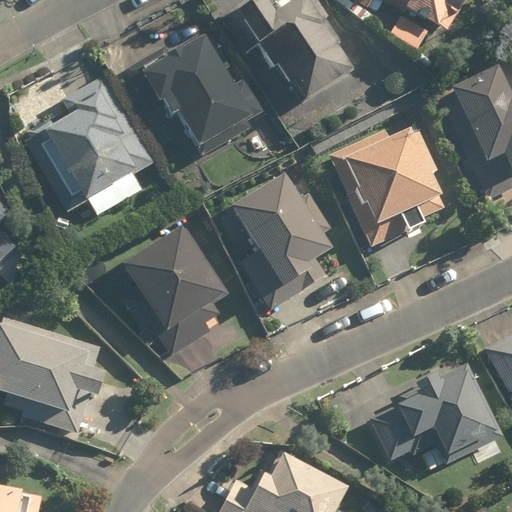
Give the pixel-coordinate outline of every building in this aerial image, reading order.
[(270,0),(256,0),(227,19),(251,55),(265,45),(305,106),(359,69),(312,0),(285,0),(275,7),(270,0)] [(354,0),(368,8),(372,0),(382,0),(450,40),(473,0),(354,0)] [(169,53),(166,48),(127,71),(154,116),(168,108),(173,117),(180,113),(203,151),(265,114),(225,47),(221,49),(209,29),(169,53)] [(511,80),(507,69),(439,97),(483,203),(511,191),(511,80)] [(72,117),(26,135),(70,213),(91,201),(102,216),(145,192),(136,176),(154,166),(104,77),(62,100),(72,117)] [(415,127),(336,161),(373,249),(452,215),(415,127)] [(242,259),(278,313),(302,297),(293,283),(316,268),(312,262),(333,248),(326,238),(334,233),(308,193),(300,199),(286,178),(235,211),(260,248),(242,259)] [(174,357),(182,352),(223,325),(211,307),(229,295),(184,226),(125,264),(142,290),(126,300),(146,331),(153,326),(174,357)] [(0,391),(0,390),(24,398),(18,417),(83,438),(90,419),(74,414),(81,392),(97,397),(105,372),(89,367),(96,346),(5,317),(0,333),(0,391)] [(511,335),(488,349),(511,391),(511,335)] [(505,451),(469,363),(408,388),(413,400),(373,417),(391,462),(426,447),(421,436),(436,430),(442,446),(424,453),(429,465),(467,449),(473,464),(505,451)] [(337,511),(350,488),(277,450),(256,490),(235,480),(219,511),(337,511)] [(22,511),(24,494),(0,489),(0,511),(22,511)]
